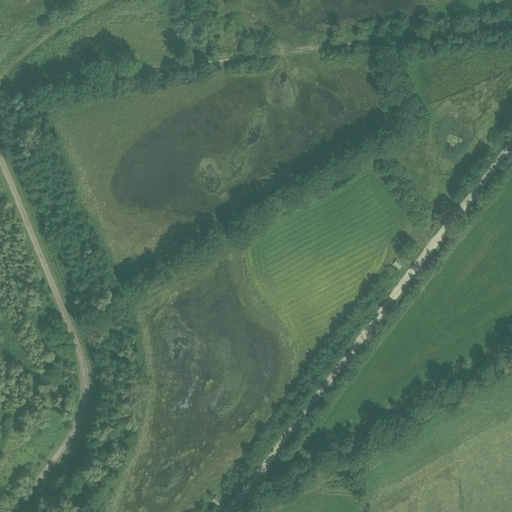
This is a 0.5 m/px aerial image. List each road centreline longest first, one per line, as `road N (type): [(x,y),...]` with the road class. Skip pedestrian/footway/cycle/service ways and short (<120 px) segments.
road 1 (track): [(511,142),(259,470)]
road 2 (track): [(198,63),(511,25)]
